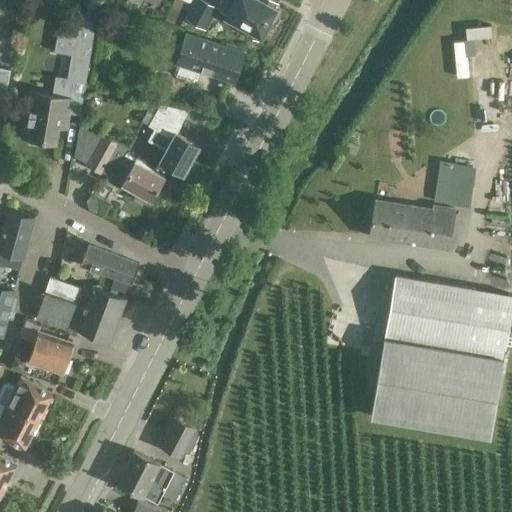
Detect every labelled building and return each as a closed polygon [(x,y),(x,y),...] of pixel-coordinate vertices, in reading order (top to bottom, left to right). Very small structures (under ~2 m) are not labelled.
[(232,0),(234,1),(226,15),(250,28),(247,33),(258,38),(268,20),(272,20),(277,10),(274,8),(277,3),(271,0),(232,0)] [(61,112),(68,113),(81,115),(99,3),(89,1),(87,13),(78,12),(76,25),(59,22),(54,51),(71,54),(67,78),(55,76),(52,95),(30,91),(23,136),(29,137),(28,142),(44,144),(45,140),(56,141),(61,112)] [(176,62),(177,62),(174,71),(176,76),(193,81),(196,79),(199,69),(235,81),(244,51),(185,33),(176,62)] [(507,83),(511,82),(511,43),(469,46),(473,130),(509,128),(507,83)] [(128,94),(126,103),(155,111),(157,101),(128,94)] [(223,116),(228,102),(204,95),(200,109),(223,116)] [(183,173),(200,144),(177,131),(189,110),(161,102),(148,125),(154,128),(149,138),(166,148),(159,160),(183,173)] [(112,126),(95,119),(91,128),(108,135),(112,126)] [(102,136),(94,131),(83,150),(92,155),(87,165),(100,171),(103,165),(110,169),(104,180),(120,188),(123,184),(137,191),(134,196),(147,203),(150,198),(151,199),(164,175),(125,154),(128,148),(103,135),(102,136)] [(452,162),(445,203),(467,206),(474,166),(452,162)] [(374,200),(368,237),(449,250),(455,210),(433,206),(432,210),(374,200)] [(8,210),(0,238),(0,263),(19,268),(22,256),(23,256),(33,217),(8,210)] [(139,261),(88,243),(80,263),(131,283),(139,261)] [(0,274),(2,266),(0,264),(0,333),(1,334),(14,288),(0,284),(0,274)] [(511,293),(395,273),(370,415),(490,435),(511,306),(511,293)] [(50,277),(45,291),(77,301),(82,287),(50,277)] [(77,301),(68,325),(110,341),(126,299),(91,286),(83,286),(82,287),(77,301)] [(26,321),(21,337),(20,337),(34,342),(27,360),(63,372),(73,342),(40,330),(41,326),(26,321)] [(0,401),(8,405),(39,420),(53,392),(21,376),(16,386),(8,381),(3,382),(0,388),(0,401)] [(8,405),(0,401),(0,436),(25,449),(39,420),(8,405)] [(174,415),(158,445),(181,458),(197,427),(174,415)] [(175,497),(186,476),(134,449),(116,481),(158,502),(162,493),(174,500),(175,497)] [(0,488),(4,490),(18,463),(0,454),(0,488)] [(160,511),(137,500),(130,511),(160,511)]
